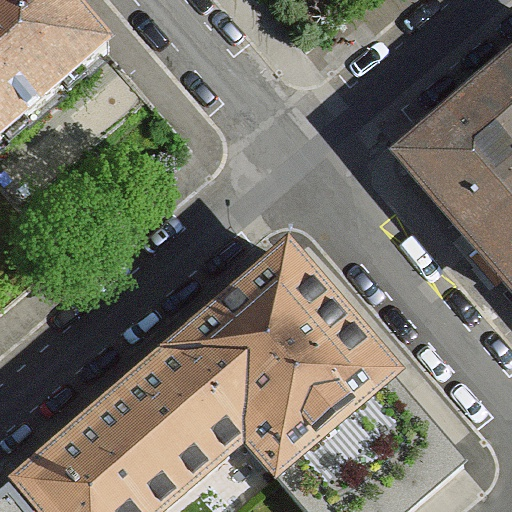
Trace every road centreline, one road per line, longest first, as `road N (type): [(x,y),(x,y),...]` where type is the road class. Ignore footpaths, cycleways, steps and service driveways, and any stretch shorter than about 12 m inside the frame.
road 1 (residential): [(0,408),(293,154)]
road 2 (residential): [(293,154),(511,406)]
road 3 (residential): [(293,154),(472,0)]
road 4 (residential): [(156,0),(293,154)]
